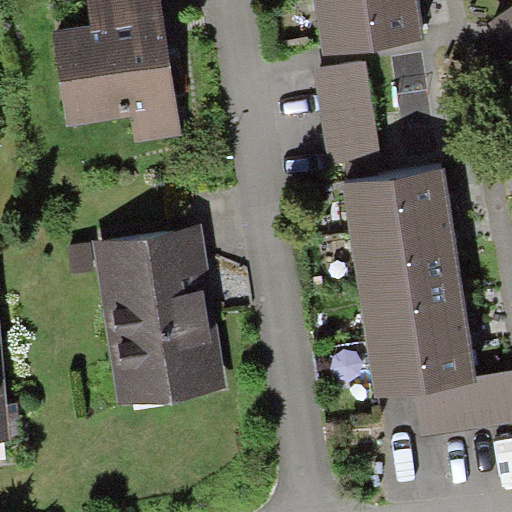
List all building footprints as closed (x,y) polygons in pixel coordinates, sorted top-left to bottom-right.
[(183,130),(167,0),(92,0),(94,18),(57,22),(68,118),(134,111),(137,135),(183,130)] [(315,0),(322,58),(425,46),(419,0),(315,0)] [(511,5),(489,21),(511,57),(511,5)] [(367,64),(318,71),(331,158),(380,151),(367,64)] [(419,391),(476,383),(476,376),(471,338),(466,300),(457,235),(452,196),(449,172),(349,185),(376,396),(419,391)] [(234,382),(208,216),(96,233),(122,399),(234,382)] [(0,441),(20,440),(7,264),(0,264),(0,441)] [(511,370),(476,376),(476,383),(419,391),(425,435),(511,421),(511,370)]
